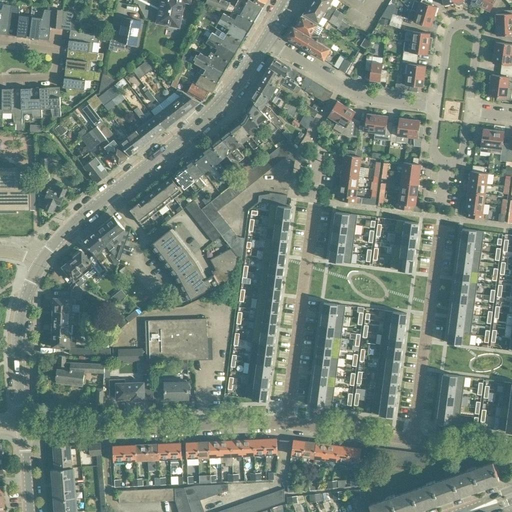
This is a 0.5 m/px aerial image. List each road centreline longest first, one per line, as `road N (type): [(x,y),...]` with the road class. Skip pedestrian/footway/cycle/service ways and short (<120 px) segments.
road 1 (residential): [(286,424),(319,154)]
road 2 (residential): [(24,428),(286,424)]
road 3 (tertiary): [(110,193),(208,115),(266,38)]
road 4 (residential): [(409,439),(437,225)]
road 5 (residential): [(437,108),(360,96),(266,38)]
road 6 (residential): [(437,108),(447,33),(464,25),(475,36),(469,112)]
road 7 (tertiary): [(24,428),(19,324),(40,264)]
road 8 (residential): [(0,79),(52,81),(55,48),(0,43)]
road 9 (residential): [(286,424),(409,439)]
